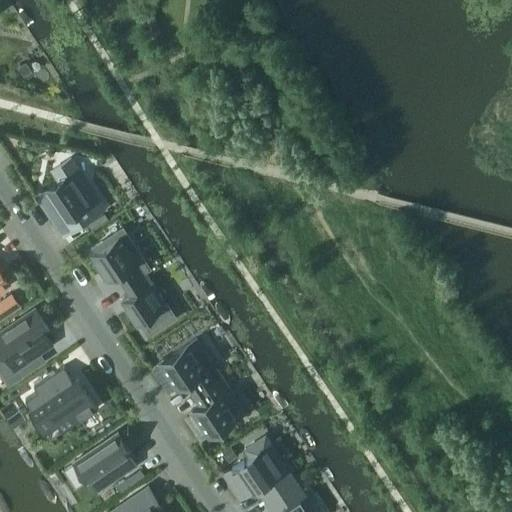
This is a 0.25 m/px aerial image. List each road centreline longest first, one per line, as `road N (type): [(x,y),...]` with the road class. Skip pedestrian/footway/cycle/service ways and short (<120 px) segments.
road 1 (residential): [(0,185),(219,511)]
road 2 (track): [(278,173),(284,146),(224,51)]
